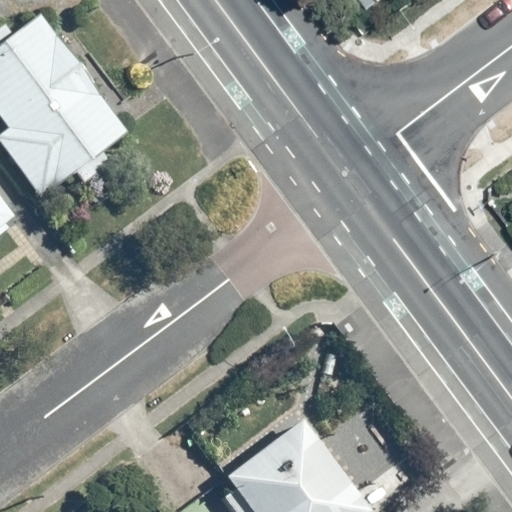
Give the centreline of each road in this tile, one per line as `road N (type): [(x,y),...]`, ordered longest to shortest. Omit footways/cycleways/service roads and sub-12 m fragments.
road 1 (residential): [(0,448),(348,181)]
road 2 (secondary): [(348,181),(511,399)]
road 3 (secondary): [(215,0),(348,181)]
road 4 (residential): [(511,46),(396,133),(348,181)]
